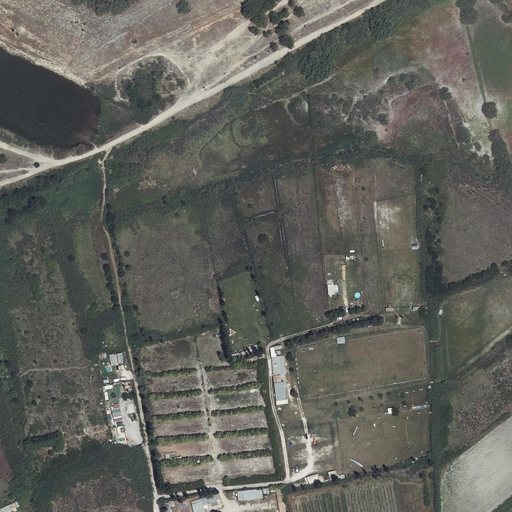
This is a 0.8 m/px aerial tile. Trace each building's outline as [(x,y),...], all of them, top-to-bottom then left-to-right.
[(274,376),(276,397),(285,395),(283,382),(277,382),(276,376),(285,375),(282,356),(279,356),(279,353),(273,354),(275,376),(274,376)] [(307,477),(310,483),(319,480),(317,473),(307,477)] [(263,498),(262,489),(238,490),(238,500),(263,498)] [(215,495),(191,501),(193,511),(204,511),(213,510),(211,504),(217,502),(215,495)] [(15,502),(0,507),(1,511),(4,511),(17,508),(15,502)]
